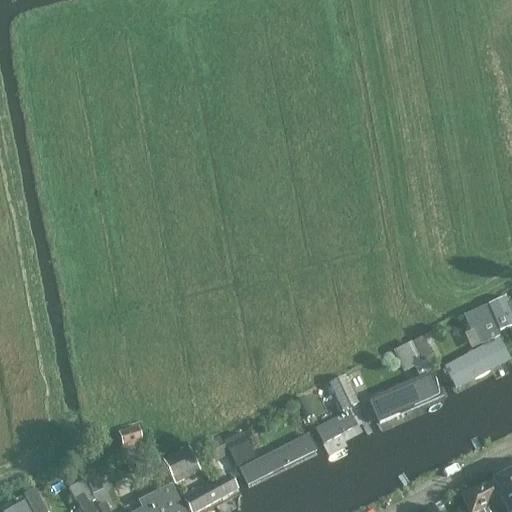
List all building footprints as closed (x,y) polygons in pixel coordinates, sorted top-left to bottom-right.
[(511,313),(505,299),(487,308),(499,333),(511,329),(511,313)] [(500,339),(486,309),(463,319),(470,334),(474,332),(481,347),(500,339)] [(423,339),(412,344),(422,362),(432,356),(423,339)] [(499,341),(444,370),(456,392),(510,362),(499,341)] [(409,347),(398,352),(408,373),(415,369),(419,378),(431,373),(428,364),(419,368),(414,357),(409,348),(409,347)] [(443,399),(433,376),(370,404),(381,427),(443,399)] [(358,405),(346,378),(329,387),(342,413),(358,405)] [(314,418),(304,400),(297,403),(307,422),(314,418)] [(350,414),(316,432),(324,447),(358,429),(350,414)] [(138,429),(118,435),(123,452),(143,446),(138,429)] [(236,470),(255,460),(243,435),(224,444),(236,470)] [(318,455),(309,437),(239,472),(248,489),(318,455)] [(219,441),(207,447),(216,464),(228,458),(219,441)] [(176,486),(203,472),(192,449),(164,463),(176,486)] [(511,474),(500,480),(511,506),(511,474)] [(210,511),(240,496),(230,477),(184,502),(189,511),(210,511)] [(511,511),(511,506),(500,480),(462,497),(468,511),(485,511),(487,511),(499,511),(505,509),(506,511),(511,511)] [(99,482),(88,487),(93,497),(104,492),(99,482)] [(83,483),(69,491),(81,511),(95,511),(92,505),(95,503),(83,483)] [(184,511),(172,487),(138,504),(142,511),(140,511),(184,511)] [(45,511),(35,492),(24,499),(31,511),(45,511)]
